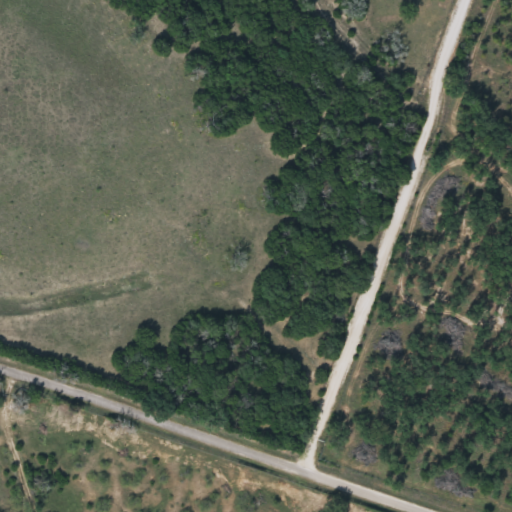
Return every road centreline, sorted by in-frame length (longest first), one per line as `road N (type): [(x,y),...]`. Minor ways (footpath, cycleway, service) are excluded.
road 1 (residential): [(302,471),(482,0)]
road 2 (residential): [(425,511),(0,368)]
